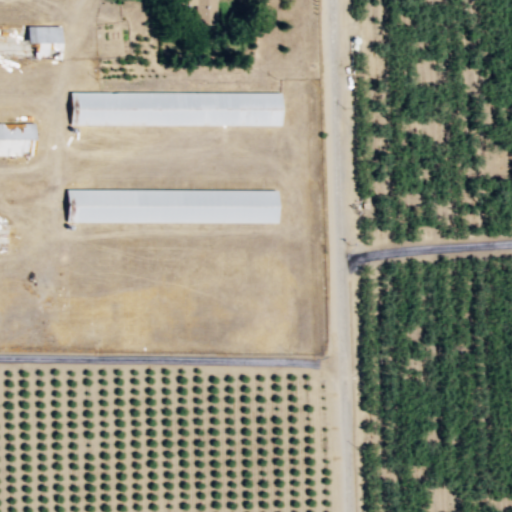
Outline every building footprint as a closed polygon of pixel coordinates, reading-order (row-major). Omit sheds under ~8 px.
[(216,24),(215,0),(195,0),(196,25),(216,24)] [(60,26),(60,59),(29,59),(27,26),(60,26)] [(280,92),(280,126),(69,124),(69,91),(97,92),(280,92)] [(0,123),(33,123),(34,156),(0,156),(0,123)] [(276,190),(276,223),(66,222),(65,189),(276,190)]
